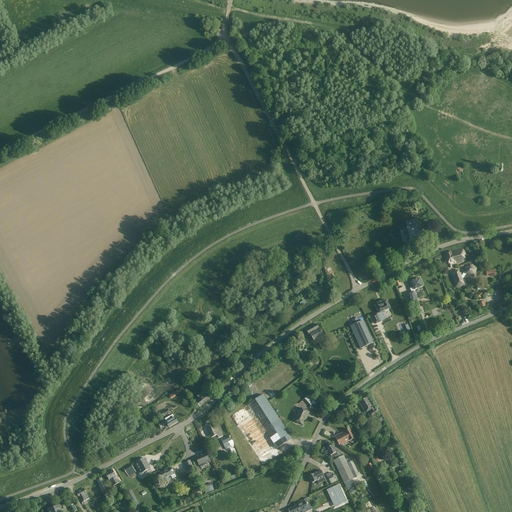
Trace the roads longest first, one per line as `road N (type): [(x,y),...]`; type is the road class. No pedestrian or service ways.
road 1 (unclassified): [(0,504),(93,473),(164,437),(203,411),(261,351),(359,288)]
road 2 (unclassified): [(511,305),(408,353),(335,407),(281,511)]
road 3 (track): [(0,152),(227,38)]
road 4 (track): [(289,156),(321,189),(417,174),(460,213),(511,208)]
road 5 (unclassified): [(511,231),(429,252),(359,288)]
road 6 (track): [(227,38),(287,152)]
